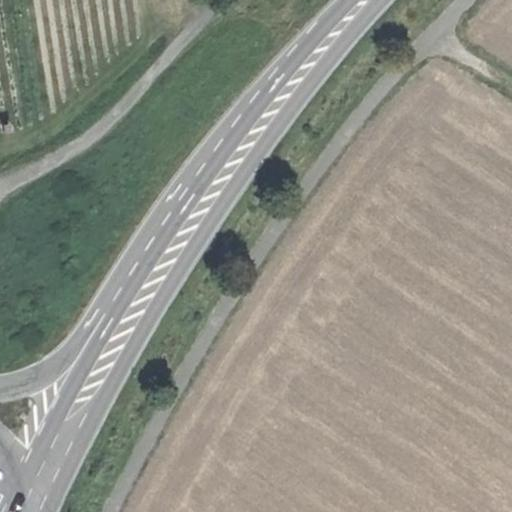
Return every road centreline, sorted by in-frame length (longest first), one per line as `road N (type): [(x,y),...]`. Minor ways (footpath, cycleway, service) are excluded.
road 1 (track): [(107,511),(265,236),(335,137),(462,0)]
road 2 (secondary): [(366,0),(297,76),(108,333)]
road 3 (track): [(0,188),(128,106),(224,0)]
road 4 (secondary): [(18,483),(108,333)]
road 5 (tertiary): [(108,333),(40,376),(0,385)]
